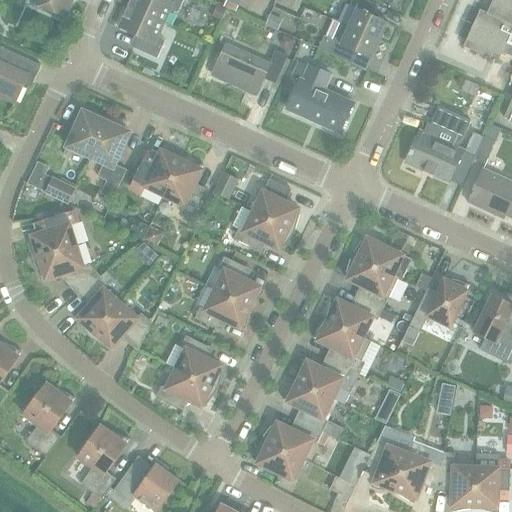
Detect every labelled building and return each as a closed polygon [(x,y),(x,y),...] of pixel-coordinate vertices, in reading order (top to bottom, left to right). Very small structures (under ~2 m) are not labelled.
[(64,16),(71,0),(32,0),(32,2),(64,16)] [(131,0),(128,7),(164,23),(170,11),(178,13),(183,0),(131,0)] [(302,2),(298,0),(276,0),(275,3),(297,13),(302,2)] [(357,9),(348,27),(379,41),(388,22),(373,16),(378,5),(366,0),(352,0),(350,6),(357,9)] [(511,0),(492,0),(487,13),(480,9),(463,47),(497,63),(502,52),(511,56),(511,98),(503,118),(511,121),(511,0)] [(218,5),(213,16),(222,20),(227,9),(218,5)] [(159,35),(164,23),(128,7),(118,28),(138,37),(134,48),(157,59),(165,41),(159,35)] [(270,14),(265,25),(278,30),(282,20),(270,14)] [(371,59),(379,41),(348,27),(332,19),(319,49),(329,53),(352,63),(357,52),(371,59)] [(284,36),(281,43),(284,48),(290,51),(295,40),(284,36)] [(268,65),(226,45),(212,76),(256,95),(264,78),(274,83),(286,56),(275,51),(268,65)] [(35,78),(41,66),(0,46),(0,97),(15,104),(28,75),(35,78)] [(300,80),(287,109),(340,133),(353,103),(323,89),(330,75),(309,65),(308,67),(298,62),(292,75),(302,80),(302,81),(300,80)] [(419,133),(406,162),(449,181),(451,177),(463,183),(474,159),(475,157),(462,152),(457,149),(470,120),(459,115),(457,118),(437,110),(431,124),(428,122),(422,134),(419,133)] [(66,147),(90,158),(106,121),(102,119),(103,117),(89,111),(88,113),(83,111),(66,147)] [(106,121),(90,158),(104,164),(98,177),(107,181),(101,194),(113,199),(126,170),(115,165),(130,132),(124,130),(125,127),(112,121),(111,123),(106,121)] [(484,164),(495,142),(484,137),(475,157),(474,159),(484,164)] [(145,186),(164,195),(182,159),(164,146),(163,147),(164,148),(161,151),(152,169),(142,164),(131,186),(142,191),(145,186)] [(182,159),(164,195),(184,205),(181,210),(193,216),(203,194),(192,189),(201,171),(203,167),(204,165),(182,159)] [(467,202),(496,215),(498,212),(511,218),(511,182),(482,169),(467,202)] [(223,173),(214,192),(228,199),(238,180),(223,173)] [(52,179),(45,193),(58,199),(68,204),(74,193),(76,189),(53,178),(52,179)] [(253,212),(294,232),(301,210),(300,210),(263,192),(253,212)] [(33,260),(76,246),(69,225),(75,223),(71,212),(48,219),(52,230),(29,237),(33,260)] [(281,250),(294,232),(253,212),(244,232),(239,229),(233,240),(255,251),(260,240),(280,250),(281,250)] [(131,219),(125,231),(143,240),(149,227),(131,219)] [(149,227),(143,240),(158,247),(164,234),(149,227)] [(365,237),(351,256),(392,276),(398,278),(401,280),(411,260),(402,256),(366,238),(365,237)] [(65,273),(82,293),(101,277),(107,271),(101,277),(90,264),(83,267),(76,246),(33,260),(43,280),(44,279),(65,273)] [(351,256),(345,278),(346,278),(366,288),(361,299),(383,309),(388,298),(398,278),(392,276),(351,256)] [(225,271),(215,290),(251,308),(265,290),(263,289),(262,290),(259,287),(241,278),(246,268),(225,257),(219,268),(225,271)] [(76,321),(90,339),(120,304),(104,290),(113,279),(107,271),(101,277),(82,293),(92,303),(77,320),(76,321)] [(422,274),(416,287),(426,291),(432,278),(422,274)] [(446,278),(445,279),(436,299),(425,294),(409,326),(420,332),(428,316),(449,326),(466,291),(468,286),(469,286),(469,285),(446,278)] [(245,330),(251,308),(215,290),(205,310),(200,307),(195,319),(216,329),(221,318),(240,327),(244,328),(243,329),(245,330)] [(511,311),(511,304),(491,295),(473,332),(486,338),(480,350),(511,365),(511,362),(511,334),(509,333),(507,337),(501,334),(511,311)] [(326,319),(362,337),(372,318),(377,320),(383,309),(361,299),(356,309),(338,300),(334,299),(334,298),(332,298),(326,319)] [(162,302),(158,311),(168,315),(172,306),(162,302)] [(120,304),(90,339),(110,350),(111,349),(125,332),(140,345),(151,322),(141,313),(137,318),(120,304)] [(336,349),(331,360),(360,374),(365,363),(361,361),(371,341),(362,337),(326,319),(313,338),(314,339),(315,338),(318,340),(336,349)] [(196,330),(192,339),(202,343),(206,335),(196,330)] [(177,369),(217,389),(224,367),(222,367),(202,357),(208,346),(202,343),(192,339),(186,336),(181,347),(186,350),(177,369)] [(0,404),(9,392),(0,385),(0,383),(19,357),(21,353),(21,354),(22,352),(0,341),(0,404)] [(350,393),(360,374),(331,360),(326,371),(308,362),(303,361),(304,360),(302,359),(296,381),(332,399),(338,387),(350,393)] [(204,408),(217,389),(177,369),(167,389),(162,386),(156,397),(178,408),(183,397),(203,407),(204,408)] [(391,377),(387,386),(400,393),(405,384),(391,377)] [(296,381),(283,399),(284,400),(285,399),(288,402),(306,411),(301,421),(323,432),(338,440),(343,428),(328,421),(323,418),(332,399),(296,381)] [(46,383),(23,414),(38,425),(25,441),(46,457),(61,437),(51,430),(72,403),(74,399),(75,399),(76,398),(51,386),(51,387),(46,383)] [(443,384),(441,394),(454,396),(456,386),(443,384)] [(390,389),(375,420),(386,425),(401,394),(390,389)] [(481,406),(480,418),(492,418),(493,406),(481,406)] [(317,443),(323,432),(301,421),(296,432),(276,422),(275,422),(261,440),(302,460),(312,440),(317,443)] [(100,426),(78,457),(93,468),(80,484),(102,499),(116,479),(106,472),(126,444),(128,441),(129,441),(130,439),(105,428),(104,429),(100,426)] [(371,455),(369,459),(382,463),(375,483),(374,487),(373,487),(372,488),(395,492),(409,454),(412,446),(414,441),(415,437),(385,426),(380,437),(371,455)] [(292,480),(302,460),(261,440),(255,462),(256,462),(292,480)] [(409,454),(395,492),(414,504),(415,502),(414,502),(416,498),(423,479),(437,484),(442,461),(444,453),(414,441),(412,446),(409,454)] [(354,447),(339,478),(354,485),(356,486),(369,459),(371,455),(354,447)] [(442,461),(437,484),(453,485),(452,505),(453,510),(452,510),(452,511),(474,508),(476,468),(454,467),(455,453),(444,453),(442,461)] [(476,468),(474,508),(491,511),(496,511),(497,511),(496,511),(497,507),(497,500),(509,500),(509,487),(510,463),(510,459),(498,459),(498,455),(476,454),(476,468)] [(156,511),(179,481),(167,472),(169,469),(158,461),(154,468),(138,457),(114,490),(130,502),(135,496),(156,511)] [(345,508),(356,486),(354,485),(339,478),(336,477),(330,489),(338,494),(334,503),(345,508)]
